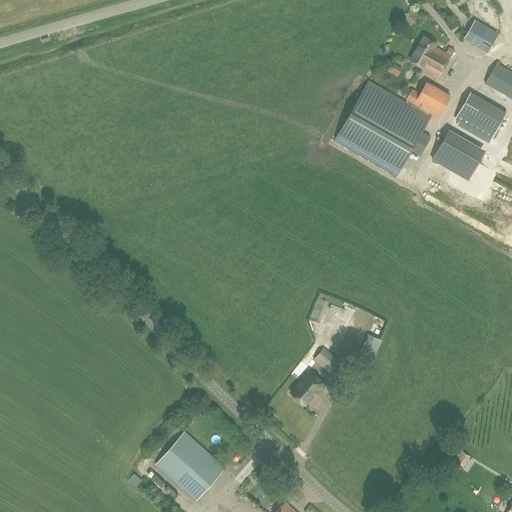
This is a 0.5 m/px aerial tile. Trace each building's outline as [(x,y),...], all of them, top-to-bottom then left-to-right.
[(409,31),(423,18),(416,11),(410,17),(411,18),(404,26),(409,31)] [(488,52),(499,33),(476,20),(465,38),(488,52)] [(440,75),(451,55),(434,46),(436,42),(424,35),(410,59),(423,66),(423,65),(440,75)] [(394,52),(388,56),(391,61),(397,57),(394,52)] [(497,63),(485,83),(511,98),(511,71),(499,64),(501,62),(498,61),(497,63)] [(400,72),(402,65),(391,62),(389,69),(400,72)] [(405,101),(390,93),(369,80),(353,107),(335,139),(397,175),(410,151),(419,156),(430,137),(421,132),(432,114),(438,117),(450,96),(426,82),(419,94),(412,90),(405,101)] [(455,118),(468,126),(491,139),(505,115),(469,94),(455,118)] [(434,154),(469,175),(483,152),(448,131),(434,154)] [(507,165),(506,171),(511,172),(511,161),(499,158),(498,163),(507,165)] [(352,324),(369,332),(377,317),(360,309),(352,324)] [(368,369),(381,340),(371,335),(358,365),(368,369)] [(324,347),(313,358),(329,373),(339,362),(324,347)] [(326,383),(310,369),(291,392),(305,404),(315,393),(316,394),(326,383)] [(225,467),(185,432),(156,464),(196,499),(225,467)] [(452,463),(460,468),(469,456),(461,450),(452,463)] [(238,479),(244,484),(260,468),(255,463),(238,479)] [(296,511),(285,502),(275,511),(296,511)]
